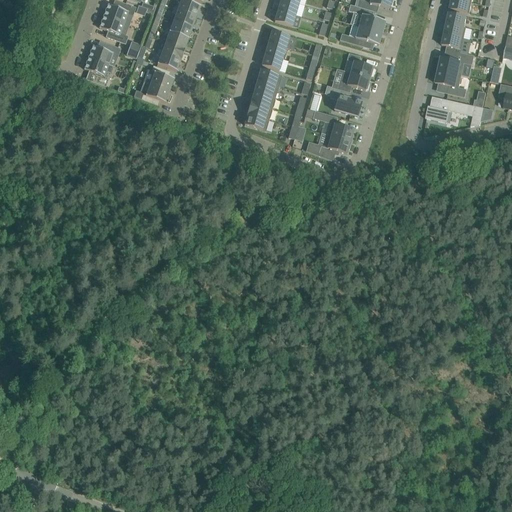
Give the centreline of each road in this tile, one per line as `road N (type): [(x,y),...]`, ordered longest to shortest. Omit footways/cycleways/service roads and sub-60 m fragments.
road 1 (residential): [(267,0),(233,133),(335,177),(358,166),(407,0)]
road 2 (residential): [(440,0),(414,139),(426,146),(511,129)]
road 3 (residential): [(215,0),(171,119)]
